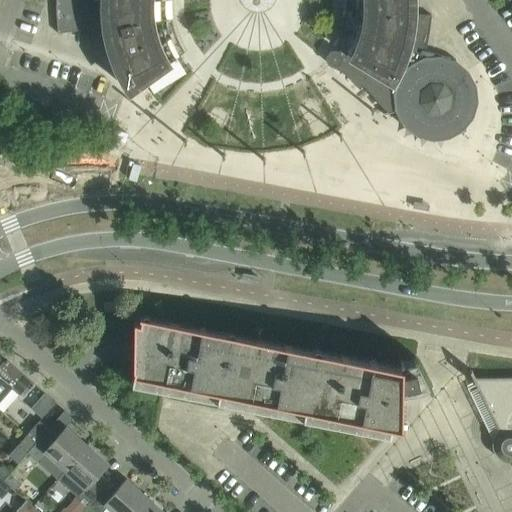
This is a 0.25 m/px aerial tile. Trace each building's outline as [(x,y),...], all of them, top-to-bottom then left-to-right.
[(56,0),(56,8),(56,13),(58,33),(103,26),(103,28),(105,37),(108,48),(110,54),(112,60),(115,68),(119,76),(126,87),(179,54),(177,52),(170,37),(169,34),(165,18),(165,15),(164,0),(56,0)] [(415,2),(414,0),(351,0),(352,9),(352,11),(349,28),(348,30),(341,47),(341,48),(338,51),(336,50),(334,50),(332,51),(330,52),(328,54),(328,56),(328,59),(329,62),(329,63),(347,75),(361,89),(363,86),(387,112),(384,112),(384,114),(401,109),(407,120),(404,122),(405,123),(408,121),(418,129),(416,133),(417,133),(419,130),(431,133),(431,137),(432,137),(433,133),(445,132),(446,136),(448,135),(447,132),(458,126),(460,129),(462,128),(459,125),(467,115),(470,117),(471,115),(468,114),(471,102),(475,102),(475,100),(471,100),(470,88),(474,86),(473,85),(470,86),(464,75),(467,72),(466,71),(463,74),(453,66),(455,62),(454,62),(456,59),(425,50),(426,46),(428,38),(429,33),(430,28),(431,19),(431,14),(414,13),(415,2)] [(432,388),(415,356),(413,357),(415,359),(403,362),(403,359),(401,359),(400,366),(170,322),(140,316),(139,323),(137,323),(137,322),(134,322),(134,370),(135,370),(133,376),(132,384),(390,433),(391,425),(401,427),(402,391),(408,391),(411,390),(415,389),(418,389),(422,387),(428,385),(430,389),(432,388)] [(0,397),(12,384),(15,388),(26,376),(7,359),(0,367),(0,397)] [(511,376),(500,377),(487,377),(475,377),(473,378),(499,430),(497,432),(495,435),(494,436),(493,437),(493,439),(493,440),(492,442),(492,444),(492,445),(492,447),(493,449),(493,450),(494,451),(494,453),(496,455),(498,457),(501,459),(503,460),(505,461),(507,461),(511,461),(511,376)] [(27,452),(48,428),(39,420),(18,444),(27,452)] [(58,477),(87,444),(66,426),(57,435),(48,428),(27,452),(57,478),(58,477)] [(87,444),(58,477),(82,497),(84,495),(91,501),(91,500),(108,480),(99,473),(108,463),(87,444)] [(21,483),(0,465),(0,476),(15,489),(21,483)] [(115,511),(133,511),(147,497),(126,479),(117,488),(108,480),(87,505),(96,511),(102,511),(108,506),(115,511)] [(163,511),(147,497),(133,511),(163,511)] [(26,500),(17,510),(18,511),(38,511),(40,511),(26,500)]
